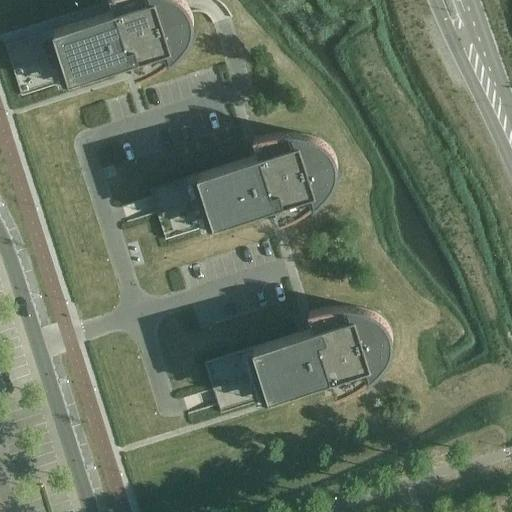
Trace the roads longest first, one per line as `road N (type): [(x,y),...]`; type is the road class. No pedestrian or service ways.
road 1 (residential): [(134,320),(84,146),(238,93)]
road 2 (residential): [(86,511),(33,344)]
road 3 (primary): [(437,0),(508,130)]
road 4 (residential): [(275,277),(134,320)]
road 5 (primary): [(508,130),(472,0)]
